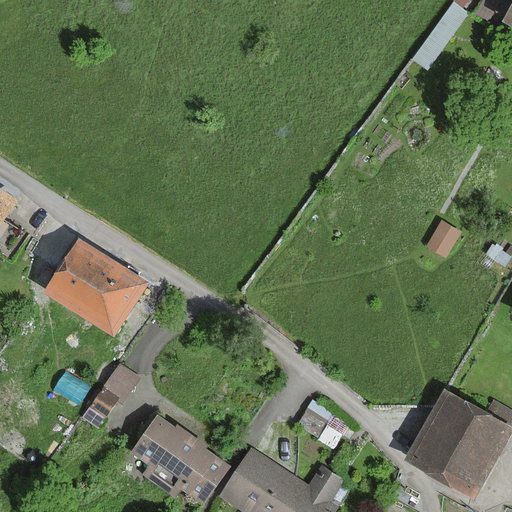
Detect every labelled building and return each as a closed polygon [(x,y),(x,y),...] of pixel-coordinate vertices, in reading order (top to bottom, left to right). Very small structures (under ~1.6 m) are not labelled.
[(0,223),(16,198),(0,187),(0,223)] [(460,234),(439,222),(426,246),(447,258),(460,234)] [(84,240),(52,290),(121,333),(153,283),(84,240)] [(122,368),(105,396),(126,408),(142,380),(122,368)] [(511,425),(449,390),(413,455),(477,490),(511,427),(511,425)] [(321,433),(337,412),(314,395),(298,416),(321,433)] [(162,415),(136,451),(154,464),(147,474),(178,496),(185,486),(207,501),(233,466),(162,415)] [(254,448),(223,496),(248,511),(334,511),(349,489),(342,485),(345,479),(325,466),(312,485),(254,448)]
